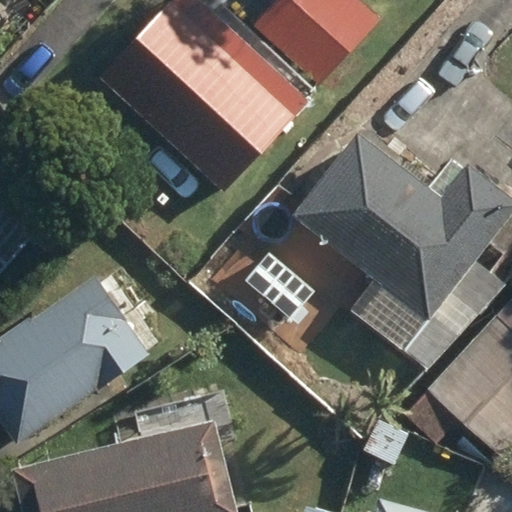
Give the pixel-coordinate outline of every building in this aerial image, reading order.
[(164,0),(96,72),(223,190),(309,98),(203,0),(164,0)] [(279,0),(256,26),(320,83),(380,16),(361,0),(279,0)] [(293,216),(456,342),(492,295),(463,272),(511,207),(511,196),(468,163),(443,197),(357,131),(293,216)] [(0,271),(36,232),(0,199),(0,271)] [(299,270),(248,224),(198,281),(247,326),(299,270)] [(0,341),(0,417),(18,442),(149,350),(95,274),(0,341)] [(429,389),(503,455),(511,444),(511,331),(494,316),(429,389)] [(11,466),(23,511),(237,511),(213,415),(11,466)] [(406,511),(373,503),(370,511),(406,511)]
